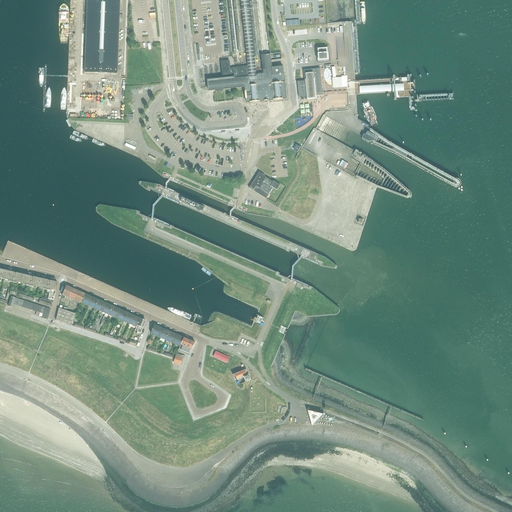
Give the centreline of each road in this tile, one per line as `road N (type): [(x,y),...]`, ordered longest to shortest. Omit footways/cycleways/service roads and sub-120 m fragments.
road 1 (unclassified): [(165,0),(177,100),(202,125),(242,117),(235,107),(205,108),(188,93),(178,0)]
road 2 (unclassified): [(249,166),(257,141),(293,106),(273,0)]
